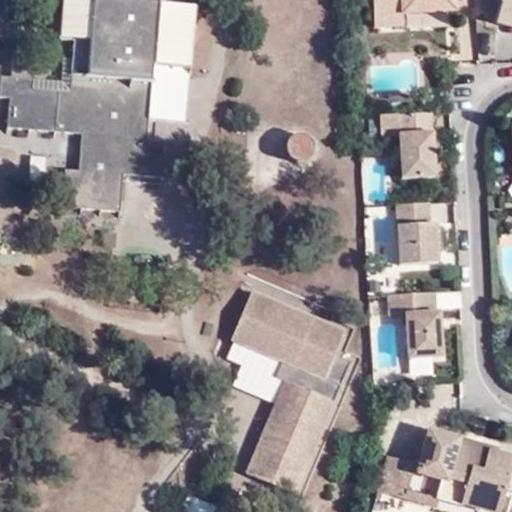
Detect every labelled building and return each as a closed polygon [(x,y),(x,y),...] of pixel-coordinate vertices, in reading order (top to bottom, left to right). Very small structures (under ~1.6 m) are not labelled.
[(188,70),(191,6),(143,3),(93,0),(57,0),(55,43),(71,44),(68,93),(30,91),(31,65),(10,64),(9,78),(7,107),(6,128),(80,133),(79,160),(91,161),(90,171),(76,170),(63,169),(60,207),(119,211),(121,176),(115,175),(116,163),(144,165),(145,162),(161,163),(162,155),(146,154),(146,140),(145,139),(125,138),(126,120),(146,121),(149,68),(186,70),(188,70)] [(371,0),(373,25),(401,24),(401,13),(456,11),(455,0),(371,0)] [(511,27),(511,0),(501,0),(495,22),(511,27)] [(183,124),(186,70),(149,68),(146,121),(183,124)] [(0,106),(7,107),(9,78),(0,77),(0,106)] [(433,112),(382,115),(382,136),(401,135),(402,179),(436,177),(433,112)] [(125,138),(145,139),(146,121),(126,120),(125,138)] [(304,138),(300,137),(293,137),(287,141),(285,149),(287,157),(293,162),(301,164),(308,161),(311,156),(312,148),(310,143),(304,138)] [(76,160),(76,170),(90,171),(91,161),(79,160),(76,160)] [(161,178),(161,163),(145,162),(144,165),(116,163),(115,175),(121,176),(161,178)] [(428,204),(394,205),(396,266),(437,265),(434,224),(430,224),(428,204)] [(249,473),(298,491),(348,356),(331,350),(340,326),(245,292),(227,339),(279,358),(273,376),(283,380),(249,473)] [(404,294),(404,317),(406,361),(440,359),(438,312),(433,312),(434,293),(404,294)] [(404,294),(386,296),(386,317),(404,317),(404,294)] [(442,477),(453,439),(430,432),(426,435),(417,470),(442,477)] [(436,498),(435,501),(459,509),(461,506),(463,506),(465,504),(491,511),(498,511),(511,462),(511,459),(496,456),(497,451),(477,446),(477,451),(460,446),(461,441),(453,439),(442,477),(441,482),(436,498)] [(477,446),(461,441),(460,446),(477,451),(477,446)] [(377,493),(404,500),(406,492),(411,474),(412,469),(414,464),(387,456),(377,493)] [(441,482),(442,477),(417,470),(412,469),(411,474),(441,482)] [(404,500),(433,509),(435,501),(436,498),(406,492),(404,500)]
